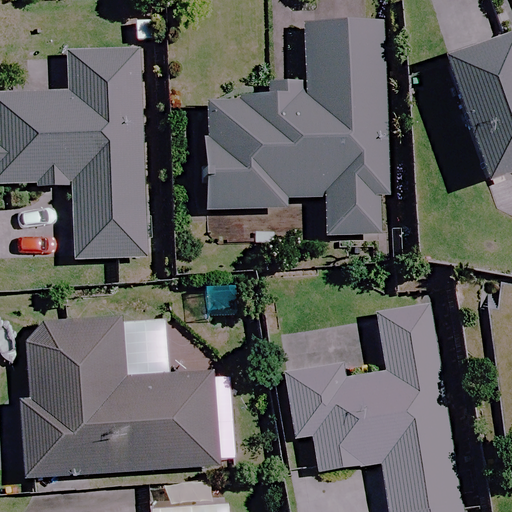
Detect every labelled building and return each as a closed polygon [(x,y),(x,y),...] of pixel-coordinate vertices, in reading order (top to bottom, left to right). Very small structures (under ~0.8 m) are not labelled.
[(197,107),(198,140),(191,140),(193,216),(216,216),(281,214),(281,203),(319,202),(320,240),(383,238),(377,29),(300,32),(302,94),(240,96),(241,106),(197,107)] [(511,55),(511,56),(508,44),(438,67),(477,188),(511,176),(511,55)] [(138,263),(132,56),(63,59),(65,97),(0,98),(0,191),(66,189),(68,265),(138,263)] [(465,511),(433,309),(371,319),(381,378),(339,384),(337,372),(278,381),(287,444),(304,441),(310,478),(375,468),(382,511),(465,511)] [(117,384),(113,325),(19,331),(24,404),(14,405),(19,483),(212,469),(205,378),(117,384)]
